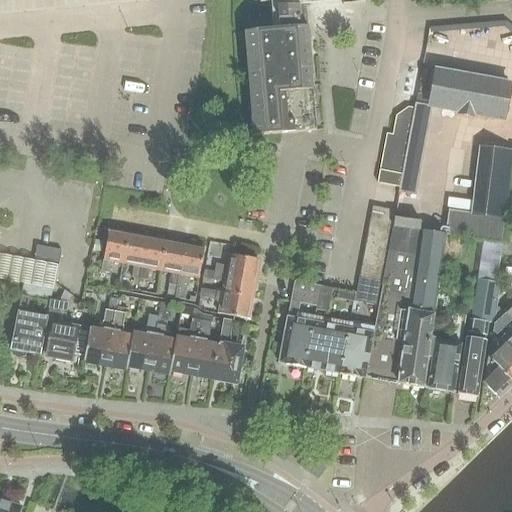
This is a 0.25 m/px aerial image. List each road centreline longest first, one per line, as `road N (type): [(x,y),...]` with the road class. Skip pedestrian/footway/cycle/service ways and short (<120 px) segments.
road 1 (residential): [(279,245),(294,144),(366,152),(398,18)]
road 2 (secondary): [(177,456),(0,428)]
road 3 (residential): [(279,245),(114,214)]
road 4 (residential): [(251,405),(279,245)]
road 5 (secondary): [(313,511),(262,479),(177,456)]
road 6 (unclassified): [(367,511),(477,430)]
